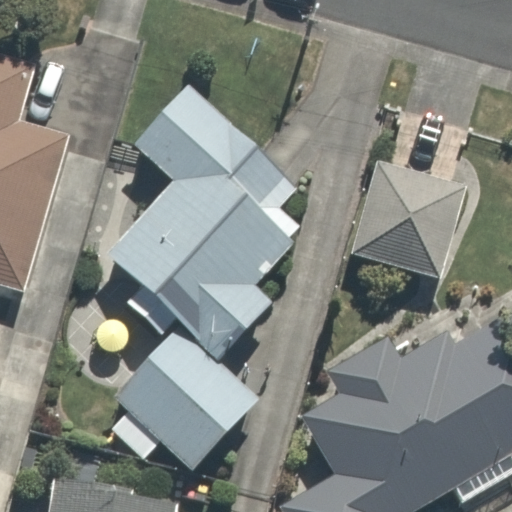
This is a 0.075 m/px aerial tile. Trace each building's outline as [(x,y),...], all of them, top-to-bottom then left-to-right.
[(0,121),(16,60),(0,55),(0,292),(3,293),(41,147),(0,135),(0,121)] [(151,340),(99,394),(116,411),(97,431),(129,461),(146,444),(174,470),(238,403),(193,361),(251,299),(237,286),(288,232),(265,210),(291,184),(178,76),(112,145),(149,180),(82,250),(124,290),(113,303),(151,340)] [(391,164),(368,156),(337,253),(361,261),(357,275),(422,296),(457,189),(421,177),(437,128),(406,118),(391,164)] [(321,466),(261,505),(264,511),(393,511),(435,485),(451,510),(511,469),(511,370),(471,307),(405,350),(387,324),(318,369),(334,393),(292,421),(321,466)] [(122,480),(32,468),(26,511),(133,511),(118,510),(122,480)]
